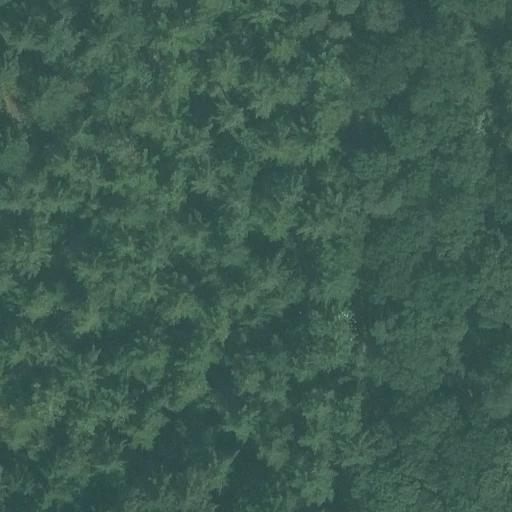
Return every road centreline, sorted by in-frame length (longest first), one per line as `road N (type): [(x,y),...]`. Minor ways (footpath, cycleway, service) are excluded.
road 1 (track): [(288,0),(338,53),(373,480),(427,511)]
road 2 (track): [(154,0),(0,168)]
